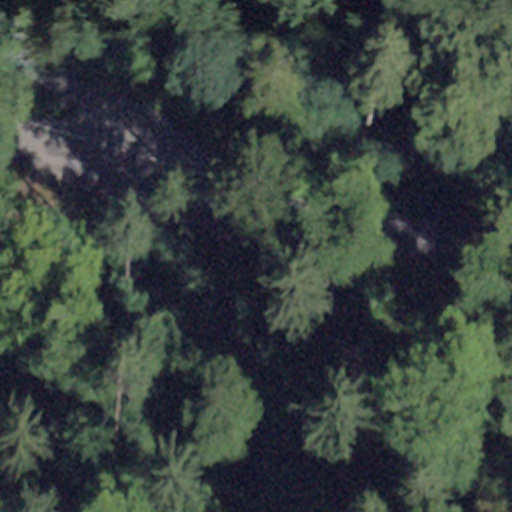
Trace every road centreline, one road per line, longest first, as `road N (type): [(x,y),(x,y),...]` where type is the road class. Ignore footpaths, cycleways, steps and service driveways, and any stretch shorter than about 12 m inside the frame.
road 1 (tertiary): [(511,238),(366,237),(265,216),(0,133)]
road 2 (track): [(149,179),(72,77),(0,35)]
